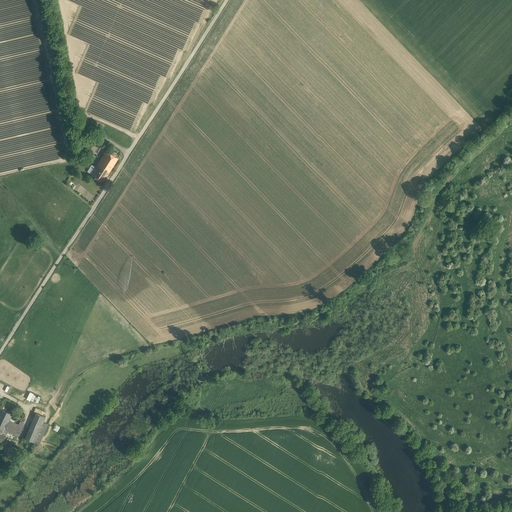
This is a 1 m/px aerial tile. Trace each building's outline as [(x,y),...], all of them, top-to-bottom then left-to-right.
[(84,117),(77,119),(80,130),(87,128),(84,117)] [(106,149),(91,172),(103,180),(118,156),(106,149)] [(31,390),(28,397),(38,402),(41,395),(31,390)] [(12,413),(0,408),(0,407),(0,415),(9,419),(12,413)] [(36,412),(25,437),(34,441),(43,421),(45,416),(36,412)] [(9,419),(0,415),(0,424),(5,427),(9,419)] [(23,425),(9,419),(5,427),(5,428),(19,434),(23,425)] [(43,421),(34,441),(39,442),(47,423),(43,421)] [(16,449),(5,445),(3,451),(13,455),(16,449)]
